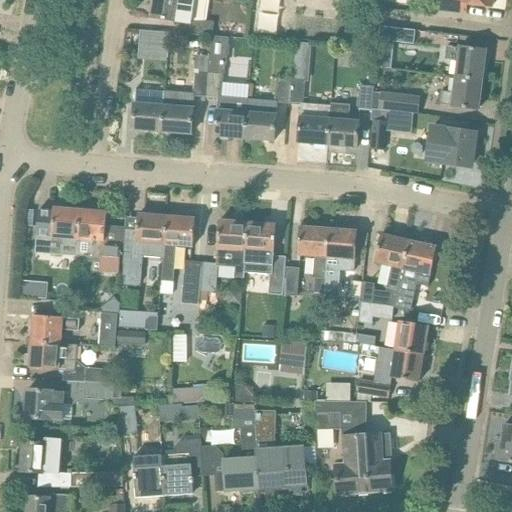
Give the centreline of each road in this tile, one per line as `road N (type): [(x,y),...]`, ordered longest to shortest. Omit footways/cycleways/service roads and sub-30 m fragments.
road 1 (residential): [(508,219),(338,183),(94,166)]
road 2 (tertiary): [(454,511),(500,249)]
road 3 (residential): [(94,166),(119,0)]
road 4 (residential): [(5,159),(39,0)]
